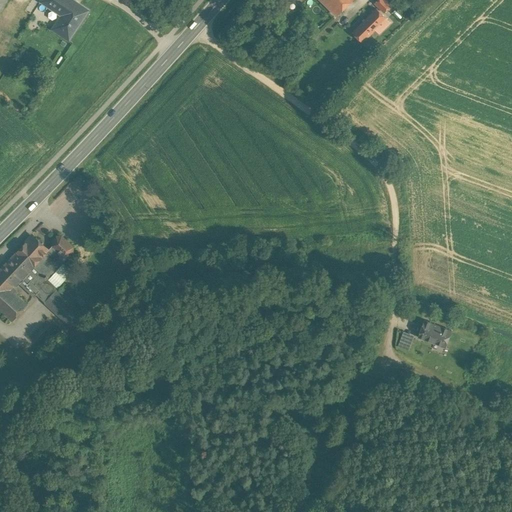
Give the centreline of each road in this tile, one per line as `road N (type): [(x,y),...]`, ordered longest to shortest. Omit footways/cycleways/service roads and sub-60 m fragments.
road 1 (secondary): [(0,233),(220,0)]
road 2 (track): [(387,354),(368,345),(324,351),(249,344),(202,328),(154,291),(133,288)]
road 3 (track): [(325,118),(439,0)]
road 4 (track): [(387,354),(511,407)]
